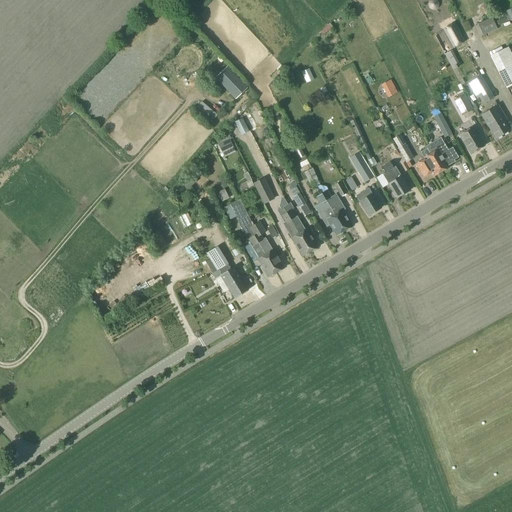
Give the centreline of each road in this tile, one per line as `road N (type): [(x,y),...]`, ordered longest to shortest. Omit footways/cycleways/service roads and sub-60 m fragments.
road 1 (tertiary): [(0,478),(143,378),(511,157)]
road 2 (track): [(192,99),(22,290),(43,333),(17,364),(0,365)]
